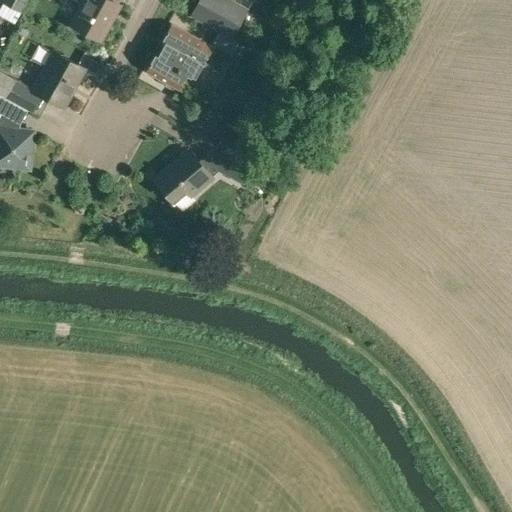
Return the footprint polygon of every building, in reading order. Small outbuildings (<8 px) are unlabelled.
[(0,0),(0,7),(20,18),(29,0),(0,0)] [(100,40),(119,5),(110,0),(83,0),(70,24),(100,40)] [(199,0),(191,16),(230,38),(246,9),(230,0),(199,0)] [(317,47),(321,25),(291,18),(282,56),(301,61),(305,44),(317,47)] [(212,46),(171,23),(162,39),(160,38),(151,54),(153,55),(145,71),(175,87),(183,73),(194,79),(203,62),(212,46)] [(63,107),(84,68),(53,51),(32,88),(14,78),(11,84),(0,77),(0,96),(27,110),(39,116),(48,99),(63,107)] [(19,124),(27,110),(0,96),(0,165),(29,168),(33,131),(20,129),(19,124)] [(74,129),(80,120),(59,106),(53,115),(74,129)] [(216,145),(264,172),(271,159),(274,161),(283,145),(251,127),(243,141),(225,130),(216,145)] [(263,174),(264,172),(216,145),(216,146),(198,161),(187,149),(153,177),(172,200),(170,201),(173,205),(175,203),(181,210),(194,199),(191,195),(212,178),(211,176),(218,170),(242,184),(244,180),(256,186),(259,181),(265,184),(269,177),(263,174)]
